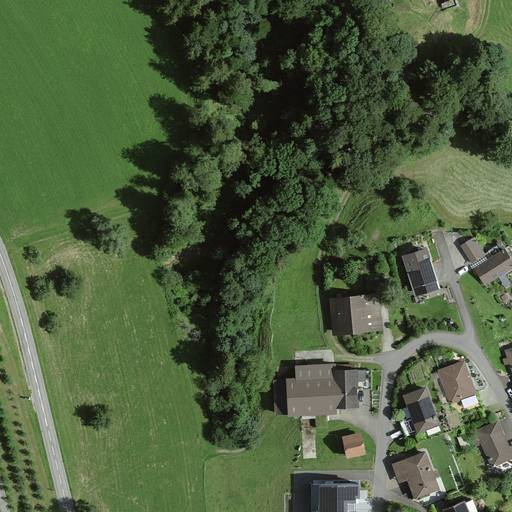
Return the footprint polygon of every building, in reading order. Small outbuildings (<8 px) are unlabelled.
[(463,105),(455,99),(443,115),(452,121),(463,105)] [(463,246),(471,259),(482,252),(474,239),(463,246)] [(407,258),(418,293),(436,287),(425,252),(407,258)] [(511,263),(504,252),(477,270),(486,283),(511,265),(511,263)] [(339,332),(378,327),(374,295),(335,300),(339,332)] [(454,400),(474,392),(463,364),(443,372),(454,400)] [(299,382),(278,382),(278,406),(357,405),(356,373),(334,373),(334,368),(299,369),(299,382)] [(425,391),(407,398),(420,430),(438,423),(425,391)] [(511,452),(498,424),(479,434),(493,462),(511,453),(511,452)] [(365,453),(361,435),(345,439),(349,457),(365,453)] [(410,476),(417,496),(437,489),(425,455),(396,465),(401,479),(410,476)] [(354,511),(354,484),(315,485),(315,511),(354,511)] [(469,511),(466,502),(447,510),(448,511),(469,511)]
